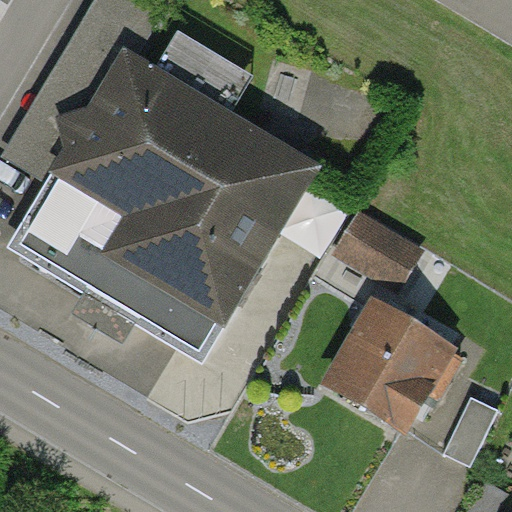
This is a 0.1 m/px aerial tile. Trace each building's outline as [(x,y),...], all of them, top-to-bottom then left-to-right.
[(313,176),(127,65),(91,124),(83,119),(70,122),(61,136),(64,148),(75,154),(17,250),(202,361),(313,176)] [(405,247),(362,222),(341,258),(384,283),(405,247)] [(461,365),(374,315),(331,388),(406,431),(426,396),(439,403),(461,365)] [(465,414),(444,458),(471,471),(492,427),(465,414)] [(500,511),(508,499),(485,486),(470,511),(500,511)]
